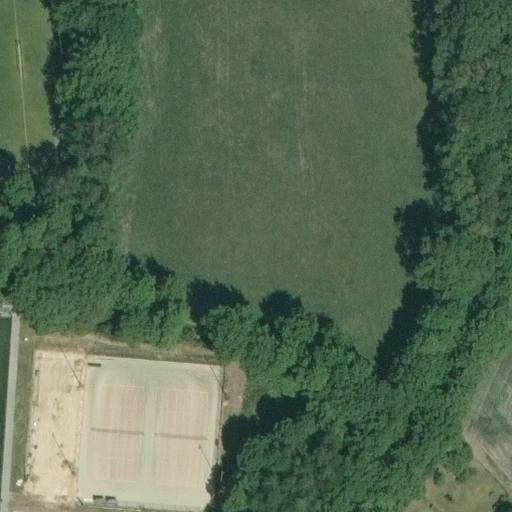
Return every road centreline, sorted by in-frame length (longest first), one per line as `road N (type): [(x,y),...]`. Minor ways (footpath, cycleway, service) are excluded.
road 1 (track): [(361,511),(455,338),(481,270),(500,114),(483,0)]
road 2 (track): [(415,417),(374,389),(280,349),(0,284)]
